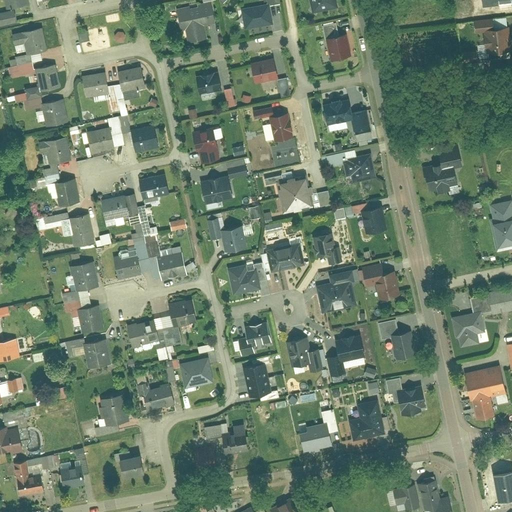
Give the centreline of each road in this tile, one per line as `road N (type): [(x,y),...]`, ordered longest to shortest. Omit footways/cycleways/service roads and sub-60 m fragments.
road 1 (residential): [(458,441),(174,492)]
road 2 (residential): [(374,75),(305,83),(287,41),(160,66)]
road 3 (residential): [(174,492),(160,432),(175,417),(230,397),(216,314)]
road 4 (residential): [(374,75),(422,287)]
road 5 (residential): [(422,287),(458,441)]
road 6 (residential): [(72,8),(65,18),(73,60),(145,46)]
